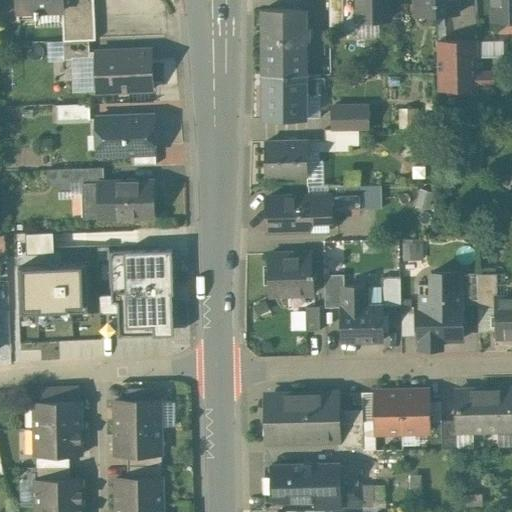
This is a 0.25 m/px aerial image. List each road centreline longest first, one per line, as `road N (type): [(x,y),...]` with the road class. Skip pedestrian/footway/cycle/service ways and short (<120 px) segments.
road 1 (tertiary): [(218,369),(208,0)]
road 2 (residential): [(218,369),(511,365)]
road 3 (residential): [(0,380),(218,369)]
road 4 (tertiary): [(221,511),(218,369)]
